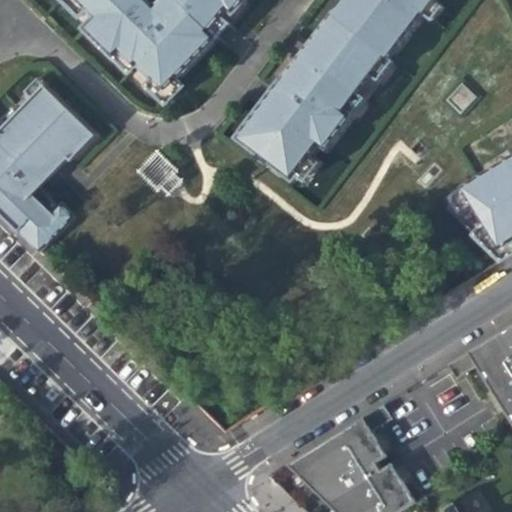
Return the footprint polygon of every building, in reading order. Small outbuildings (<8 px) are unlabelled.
[(161,0),(155,6),(148,0),(63,0),(80,16),(87,9),(96,18),(85,29),(112,56),(130,73),(135,67),(138,64),(154,79),(147,86),(166,104),(183,86),(176,79),(217,37),(176,0),(161,0)] [(176,0),(217,37),(230,23),(222,16),(228,10),(233,14),(244,0),(176,0)] [(342,0),(330,16),(389,59),(422,14),(431,20),(442,7),(433,0),(342,0)] [(378,81),(392,62),(389,59),(330,16),(235,138),(292,180),(296,176),(304,182),(319,163),(310,157),(319,145),(325,150),(364,99),(356,93),(369,75),(378,81)] [(0,214),(39,253),(75,217),(61,204),(58,207),(39,188),(67,159),(70,162),(95,136),(37,80),(24,92),(31,98),(1,129),(0,128),(0,214)] [(460,113),(475,96),(461,84),(446,100),(460,113)] [(136,170),(164,199),(184,180),(156,151),(136,170)] [(511,155),(453,193),(449,209),(494,252),(501,260),(511,253),(511,155)] [(511,323),(468,352),(476,365),(495,395),(506,388),(511,397),(511,401),(503,408),(511,421),(511,323)] [(456,378),(476,365),(468,352),(448,365),(456,378)] [(511,397),(506,388),(495,395),(500,402),(503,408),(511,401),(511,397)] [(384,404),(362,417),(371,431),(392,417),(384,404)] [(371,431),(362,417),(286,464),(319,495),(326,491),(332,501),(328,504),(336,511),(393,511),(414,500),(390,462),(379,468),(374,471),(370,465),(375,462),(386,455),(371,431)] [(375,462),(370,465),(374,471),(379,468),(375,462)] [(328,504),(332,501),(326,491),(319,495),(328,504)] [(485,511),(473,492),(441,511),(485,511)]
